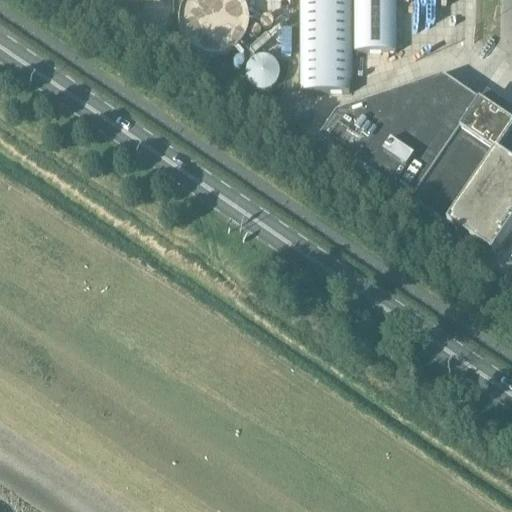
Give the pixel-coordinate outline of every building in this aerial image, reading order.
[(116,0),(160,29),(160,0),(116,0)] [(238,0),(185,0),(184,2),(178,12),(177,18),(177,25),(178,31),(179,36),(182,42),(186,47),(191,51),(196,54),(202,56),(208,58),(214,58),(220,57),(226,55),(235,49),(240,43),(243,38),(246,33),(247,27),(247,21),(244,9),(241,3),(238,0)] [(298,0),(299,94),(348,95),(348,55),(353,55),(393,55),(392,0),(298,0)] [(277,79),(277,76),(277,72),(276,69),(274,66),(272,64),(270,62),(267,60),(264,59),(261,59),(257,59),(254,60),(251,62),(249,64),(247,66),(245,69),(244,72),(244,76),(244,79),(245,82),(247,85),(249,87),(251,90),(254,91),(257,92),(260,92),(264,92),(267,91),(270,90),(272,88),(274,85),(276,82),(277,79)] [(235,70),(237,71),(238,70),(240,70),(241,69),(242,67),(242,65),(242,64),(241,62),(240,61),(238,60),(237,60),(235,60),(234,61),(233,62),(232,64),(232,65),(232,67),(233,68),(234,70),(235,70)] [(511,231),(511,125),(443,78),(337,114),(319,141),(493,259),(511,231)]
